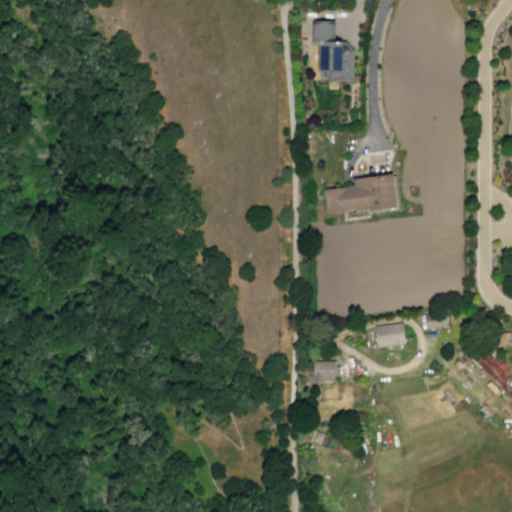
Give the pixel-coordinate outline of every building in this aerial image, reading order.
[(353,81),(353,50),(334,31),(334,23),(333,23),(333,20),(313,20),(313,23),(312,23),(312,43),(317,43),(317,71),(318,71),(318,77),(327,77),(327,81),(353,81)] [(352,178),(392,173),(396,207),(369,211),(368,207),(364,208),(364,209),(355,210),(354,209),(325,212),(322,189),(346,186),(346,185),(352,184),(352,178)] [(425,329),(423,314),(443,312),(445,326),(425,329)] [(376,347),(374,326),(402,322),(404,343),(376,347)] [(492,348),(489,336),(504,333),(506,344),(492,348)] [(470,358),(511,400),(511,389),(503,380),(508,376),(506,374),(511,369),(498,355),(493,361),(480,348),(470,358)] [(312,380),(312,362),(335,361),(335,380),(312,380)]
